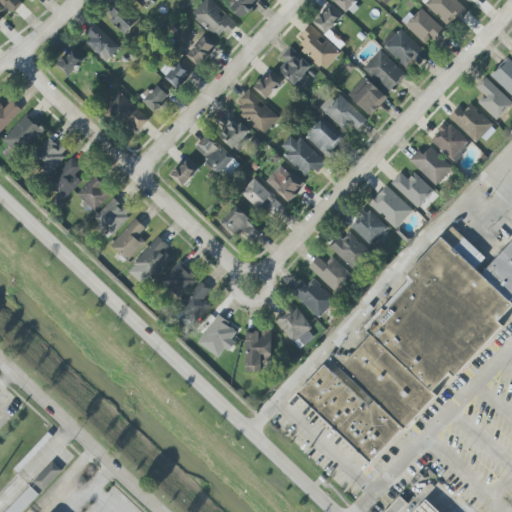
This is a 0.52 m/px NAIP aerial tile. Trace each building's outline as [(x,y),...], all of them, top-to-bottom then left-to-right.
[(0,0),(0,4),(13,15),(23,2),(19,0),(0,0)] [(236,24),(211,0),(205,0),(192,13),(220,40),(236,24)] [(257,0),(226,0),(225,1),(239,18),(259,2),(257,0)] [(357,0),(333,0),(346,13),(357,0)] [(428,0),(424,5),(450,28),(466,10),(455,0),(428,0)] [(124,36),(138,24),(118,1),(105,14),(124,36)] [(342,16),(330,4),(313,22),(325,34),(342,16)] [(425,44),(431,38),(436,43),(446,32),(421,8),(405,25),(425,44)] [(106,63),(119,48),(95,25),(81,39),(106,63)] [(340,54),(309,25),(300,36),(306,42),(300,49),(324,71),(340,54)] [(418,64),(426,55),(397,28),(381,46),(406,69),(413,61),(418,64)] [(198,67),(216,47),(203,35),(185,55),(198,67)] [(57,67),(70,76),(85,56),(73,46),(57,67)] [(312,65),(288,48),(281,58),(286,61),(278,72),(296,86),(312,65)] [(406,75),(380,50),(364,67),(389,93),(406,75)] [(511,95),(511,61),(507,57),(490,75),(511,95)] [(178,89),(192,69),(180,60),(166,80),(178,89)] [(282,82),(271,71),(254,89),(265,99),(282,82)] [(387,98),(364,77),(348,95),(370,116),(387,98)] [(478,103),(496,120),(511,102),(485,78),(476,88),(485,96),(478,103)] [(156,111),(169,96),(156,84),(142,99),(156,111)] [(261,136),(278,121),(251,89),(238,100),(244,107),(240,111),(261,136)] [(149,120),(121,94),(107,109),(135,135),(149,120)] [(358,130),(367,121),(341,95),(324,112),(342,130),(350,122),(358,130)] [(0,104),(0,132),(21,110),(12,101),(4,108),(0,104)] [(457,109),(449,118),(478,145),(495,128),(470,104),(461,113),(457,109)] [(252,133),(229,112),(220,122),(226,127),(218,136),(235,152),(252,133)] [(3,140),(21,156),(44,131),(26,115),(3,140)] [(326,157),(344,139),(323,119),(306,137),(326,157)] [(453,162),(470,145),(446,122),(430,140),(453,162)] [(306,176),(312,169),(316,173),(325,164),(293,133),(278,149),(306,176)] [(238,164),(206,135),(193,149),(225,178),(238,164)] [(68,153),(50,137),(31,158),(49,174),(68,153)] [(436,186),(453,168),(430,147),(423,155),(418,150),(409,160),(436,186)] [(81,181),(75,175),(82,167),(71,158),(47,185),(65,200),(81,181)] [(171,176),(182,187),(199,168),(187,158),(171,176)] [(288,202),(304,186),(281,165),(266,181),(288,202)] [(391,183),(417,209),(434,191),(414,173),(408,180),(400,173),(391,183)] [(94,212),(111,194),(94,177),(76,195),(94,212)] [(259,210),(262,206),(275,218),(284,208),(253,179),(241,193),(259,210)] [(395,229),(413,211),(386,186),(369,204),(395,229)] [(95,218),(103,226),(98,232),(107,240),(131,214),(114,198),(95,218)] [(235,236),(240,230),(253,242),(262,233),(235,208),(221,223),(235,236)] [(370,245),(387,227),(368,210),(351,228),(370,245)] [(145,242),(138,236),(145,228),(134,219),(111,246),(128,262),(145,242)] [(374,465),(499,323),(498,322),(511,306),(511,303),(511,301),(511,241),(482,275),(475,269),(485,258),(451,227),(407,276),(413,281),(337,367),(356,384),(351,390),(323,365),(296,396),(374,465)] [(370,252),(349,233),(342,241),(338,238),(329,248),(353,270),(370,252)] [(165,252),(169,247),(158,237),(134,263),(152,280),(172,258),(165,252)] [(325,264),(318,257),(309,266),(333,292),(351,276),(333,257),(325,264)] [(179,299),(196,281),(178,263),(161,282),(179,299)] [(335,302),(315,280),(306,288),(301,283),(292,291),(317,318),(335,302)] [(211,306),(204,299),(211,291),(202,283),(177,309),(193,324),(211,306)] [(276,322),(293,343),(312,327),(295,306),(276,322)] [(238,331),(217,316),(197,344),(218,358),(224,349),(229,352),(235,343),(231,340),(238,331)] [(314,338),(308,331),(294,343),(299,350),(314,338)] [(271,332),(246,332),(246,372),(261,373),(261,363),(271,363),(271,332)] [(63,472),(53,461),(32,480),(42,491),(63,472)] [(3,511),(20,511),(37,494),(28,486),(3,511)] [(399,511),(407,504),(400,497),(385,511),(399,511)] [(414,511),(426,500),(438,511),(414,511)]
